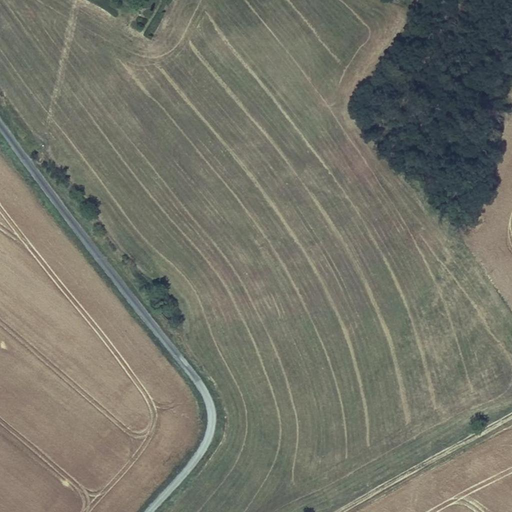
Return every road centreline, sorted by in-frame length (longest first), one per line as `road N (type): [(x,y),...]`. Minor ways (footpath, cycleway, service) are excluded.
road 1 (residential): [(148,511),(203,447),(211,423),(207,397),(0,123)]
road 2 (track): [(339,511),(511,415)]
